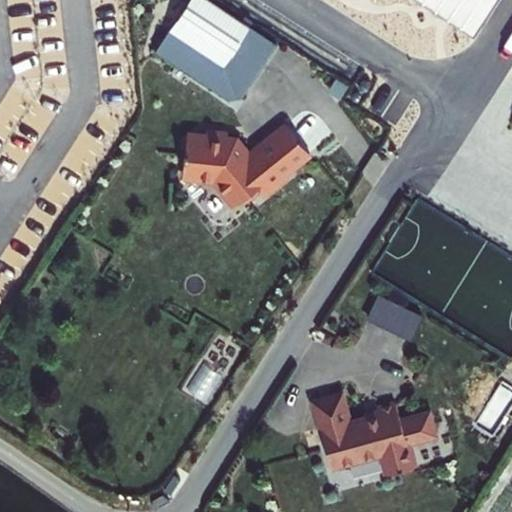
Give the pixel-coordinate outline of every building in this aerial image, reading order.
[(217,0),(198,0),(177,33),(235,70),(262,29),(217,0)] [(177,33),(165,53),(246,106),(285,44),(262,29),(235,70),(177,33)] [(248,155),(236,139),(236,137),(227,136),(227,132),(206,130),(205,136),(187,134),(182,176),(205,179),(210,174),(232,200),(239,201),(244,197),(246,200),(259,190),(264,195),(288,176),(285,173),(309,152),(286,124),(248,155)] [(377,293),(366,319),(410,338),(421,313),(377,293)] [(311,400),(328,465),(380,451),(386,472),(410,466),(404,443),(433,435),(427,412),(398,419),(394,403),(376,408),(377,412),(374,418),(366,420),(365,417),(348,422),(340,392),(311,400)]
